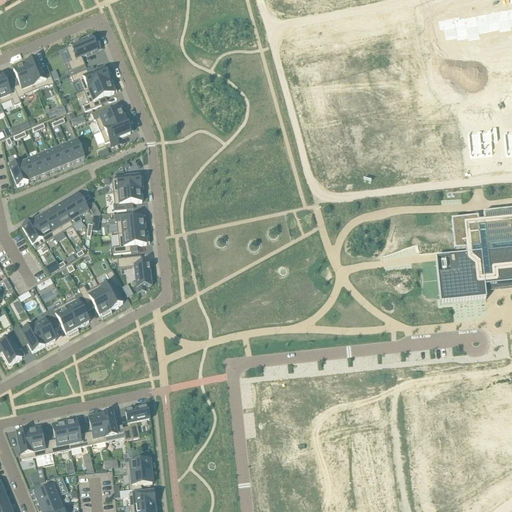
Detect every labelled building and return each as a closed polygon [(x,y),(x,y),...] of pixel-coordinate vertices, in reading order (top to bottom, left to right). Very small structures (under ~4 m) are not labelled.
[(303,0),(275,0),(280,13),(288,11),(287,7),(304,2),(303,0)] [(507,10),(496,13),(500,30),(499,30),(500,33),(511,30),(511,28),(507,10)] [(496,13),(486,15),(489,32),(499,30),(500,30),(496,13)] [(486,15),(475,17),(479,34),(480,39),(490,37),(489,32),(486,15)] [(459,17),(454,19),(458,39),(457,39),(457,41),(468,39),(469,39),(465,19),(460,20),(459,17)] [(475,17),(465,19),(469,39),(468,39),(469,41),(480,39),(479,34),(475,17)] [(454,19),(438,22),(440,30),(444,30),(446,41),(457,39),(458,39),(454,19)] [(418,25),(403,28),(408,54),(419,51),(416,35),(420,34),(418,25)] [(398,32),(393,33),(396,51),(397,56),(408,54),(403,28),(397,30),(398,32)] [(393,33),(382,35),(386,53),(396,51),(393,33)] [(382,35),(372,37),(375,55),(376,60),(387,58),(386,53),(382,35)] [(372,37),(361,39),(365,57),(375,55),(372,37)] [(93,45),(91,39),(66,50),(71,62),(68,64),(71,73),(85,67),(82,59),(97,53),(97,52),(100,50),(97,43),(93,45)] [(353,57),(346,58),(349,71),(356,69),(355,64),(365,62),(366,62),(365,57),(361,39),(350,41),(353,57)] [(299,54),(290,56),(294,72),(297,71),(297,70),(319,64),(316,53),(309,55),(300,58),(299,54)] [(54,86),(49,74),(44,77),(38,61),(25,66),(36,92),(47,87),(48,89),(54,86)] [(319,64),(297,70),(297,71),(300,81),(315,77),(316,84),(329,80),(327,73),(322,74),(319,64)] [(19,100),(25,98),(24,97),(36,92),(25,66),(25,67),(13,72),(20,87),(14,89),(19,100)] [(87,71),(71,78),(73,84),(79,82),(84,93),(109,83),(104,71),(89,77),(87,71)] [(56,72),(50,75),(53,83),(58,81),(59,80),(56,72)] [(19,100),(14,89),(8,91),(2,76),(0,77),(0,105),(1,107),(12,102),(14,107),(21,105),(19,100)] [(88,105),(83,107),(85,114),(101,107),(99,101),(114,95),(114,94),(117,93),(113,83),(110,84),(109,83),(84,93),(88,105)] [(326,88),(303,95),(306,105),(329,99),(326,88)] [(329,99),(306,105),(309,116),(332,110),(329,99)] [(48,110),(44,112),(48,121),(54,118),(51,112),(49,113),(48,110)] [(332,110),(309,116),(312,126),(335,120),(332,110)] [(100,133),(126,123),(125,122),(121,111),(105,117),(103,111),(92,116),(94,122),(95,122),(100,133)] [(335,120),(312,126),(315,137),(338,131),(335,120)] [(105,145),(110,144),(111,148),(118,145),(117,141),(131,135),(130,134),(133,132),(129,122),(126,123),(100,133),(105,145)] [(489,133),(479,134),(481,158),(493,157),(491,144),(498,143),(496,130),(489,131),(489,133)] [(454,140),(443,141),(446,164),(457,163),(455,147),(460,147),(462,147),(461,134),(453,135),(454,140)] [(479,134),(468,135),(470,159),(481,158),(479,134)] [(334,146),(319,150),(322,161),(344,155),(341,145),(347,143),(345,136),(332,140),(334,146)] [(443,141),(433,142),(435,165),(446,164),(443,141)] [(433,142),(422,143),(424,166),(435,165),(433,142)] [(77,143),(68,147),(75,164),(85,160),(79,146),(77,143)] [(422,143),(411,144),(411,149),(412,149),(414,167),(424,166),(422,143)] [(391,163),(387,164),(388,173),(403,171),(401,150),(401,145),(389,147),(391,163)] [(65,168),(75,164),(68,147),(58,151),(65,168)] [(401,150),(403,171),(409,170),(409,168),(414,167),(412,149),(411,149),(401,150)] [(58,151),(49,154),(56,172),(65,168),(58,151)] [(107,151),(98,154),(100,159),(109,155),(107,151)] [(369,153),(361,154),(362,168),(370,167),(369,153)] [(49,154),(39,158),(46,175),(56,172),(49,154)] [(322,161),(320,161),(324,177),(332,174),(331,170),(347,166),(344,155),(322,161)] [(37,179),(46,175),(39,158),(30,162),(37,179)] [(21,166),(19,161),(8,165),(17,188),(28,184),(28,183),(21,166)] [(21,166),(28,183),(37,179),(30,162),(21,166)] [(113,194),(141,191),(141,190),(144,190),(143,179),(139,179),(139,178),(124,180),(124,175),(116,176),(117,180),(112,181),(113,194)] [(113,194),(114,206),(113,206),(114,213),(126,212),(126,206),(142,204),(141,192),(141,191),(113,194)] [(69,202),(79,218),(89,213),(79,196),(69,202)] [(60,207),(70,224),(71,224),(79,218),(69,202),(60,207)] [(70,224),(60,207),(51,213),(63,234),(73,228),(71,224),(70,224)] [(455,258),(435,260),(440,306),(486,301),(485,288),(511,285),(511,212),(483,215),(483,219),(478,219),(451,222),(454,252),(455,258)] [(63,234),(51,213),(42,218),(54,239),(63,234)] [(116,224),(118,236),(145,233),(144,220),(128,222),(127,216),(115,217),(115,224),(116,224)] [(42,218),(33,223),(45,245),(54,239),(42,218)] [(46,245),(45,245),(33,223),(23,229),(35,251),(46,245)] [(145,234),(145,233),(118,236),(119,248),(113,249),(114,256),(131,254),(130,248),(146,246),(146,245),(150,245),(148,234),(145,234)] [(88,257),(83,260),(85,265),(91,262),(88,257)] [(142,267),(141,258),(117,261),(118,270),(135,269),(137,290),(138,290),(138,294),(146,293),(146,289),(151,289),(149,266),(142,267)] [(50,265),(44,269),(49,277),(49,276),(53,274),(55,273),(60,270),(58,267),(55,262),(50,265)] [(72,267),(66,270),(69,275),(74,272),(72,267)] [(111,311),(123,305),(115,291),(120,288),(112,273),(106,276),(109,281),(98,287),(111,311)] [(86,306),(92,303),(100,318),(100,317),(102,320),(112,315),(110,312),(111,311),(98,287),(87,293),(84,288),(78,291),(80,295),(86,306)] [(28,293),(18,299),(21,304),(34,297),(32,293),(29,295),(28,293)] [(78,330),(89,324),(81,309),(86,306),(80,295),(75,299),(75,300),(64,306),(78,330)] [(19,302),(13,306),(18,316),(25,312),(19,302)] [(77,330),(78,330),(64,306),(54,312),(53,310),(47,314),(53,325),(58,322),(66,336),(67,336),(69,338),(78,333),(77,330)] [(47,314),(31,323),(32,326),(34,328),(33,328),(44,348),(55,342),(48,328),(53,325),(47,314)] [(33,355),(44,348),(33,328),(34,328),(32,326),(21,332),(19,329),(13,332),(19,343),(25,340),(33,355)] [(22,360),(14,346),(19,343),(13,332),(7,335),(8,337),(0,340),(0,354),(2,354),(9,367),(22,360)] [(507,367),(497,368),(499,384),(510,383),(509,376),(508,376),(507,367)] [(497,368),(487,369),(489,385),(499,384),(497,368)] [(487,369),(477,370),(478,386),(489,385),(487,369)] [(477,370),(466,371),(468,387),(478,386),(477,370)] [(466,371),(456,372),(458,389),(468,387),(466,371)] [(456,372),(446,373),(447,390),(458,389),(456,372)] [(446,373),(436,374),(437,391),(447,390),(446,373)] [(436,374),(425,376),(427,392),(437,391),(436,374)] [(425,376),(415,377),(417,393),(427,392),(425,376)] [(415,377),(404,378),(406,394),(417,393),(415,377)] [(328,381),(260,388),(266,443),(294,440),(293,435),(288,435),(286,408),(329,404),(330,408),(381,403),(382,408),(387,407),(384,381),(329,387),(328,381)] [(139,409),(139,411),(126,414),(129,429),(123,430),(125,440),(124,440),(125,443),(140,440),(137,425),(149,422),(147,410),(144,410),(144,408),(139,409)] [(113,416),(101,418),(106,444),(124,440),(125,440),(123,430),(122,427),(116,429),(113,416)] [(88,448),(106,444),(101,418),(89,421),(92,434),(86,435),(88,448)] [(88,448),(86,435),(79,437),(76,423),(65,426),(70,452),(88,448)] [(70,452),(65,426),(53,428),(56,442),(49,443),(52,456),(70,452)] [(49,443),(43,444),(40,431),(28,434),(34,459),(52,456),(49,443)] [(20,434),(20,435),(16,436),(22,462),(34,459),(28,434),(25,434),(25,433),(20,434)] [(391,449),(390,439),(372,441),(373,451),(391,449)] [(432,440),(411,442),(417,507),(421,511),(463,511),(461,509),(457,511),(448,511),(439,499),(432,440)] [(373,451),(374,461),(392,459),(391,449),(373,451)] [(293,451),(267,454),(268,465),(274,465),(294,463),(293,451)] [(129,460),(125,460),(125,465),(126,477),(129,477),(129,476),(151,474),(150,462),(139,463),(138,459),(136,459),(129,460)] [(393,468),(392,459),(374,461),(375,470),(393,468)] [(500,462),(494,466),(496,470),(503,465),(500,462)] [(294,463),(274,465),(275,475),(295,473),(294,463)] [(375,470),(376,480),(394,478),(393,468),(375,470)] [(492,468),(486,473),(488,476),(495,471),(492,468)] [(42,470),(36,472),(37,474),(38,482),(40,486),(42,485),(45,484),(42,470)] [(511,473),(511,472),(502,478),(511,490),(511,473)] [(295,473),(275,475),(276,486),(296,484),(295,473)] [(486,473),(479,478),(482,481),(488,476),(486,473)] [(129,477),(130,492),(133,492),(142,491),(141,487),(152,486),(151,474),(129,476),(129,477)] [(376,480),(377,489),(395,487),(394,478),(376,480)] [(511,490),(502,478),(494,484),(504,497),(511,491),(511,490)] [(45,491),(35,496),(39,507),(61,497),(68,495),(61,479),(54,480),(45,484),(42,485),(45,491)] [(475,480),(469,485),(472,489),(478,484),(475,480)] [(296,484),(276,486),(278,497),(297,495),(296,484)] [(494,484),(486,490),(496,503),(504,497),(494,484)] [(469,485),(462,490),(465,494),(472,489),(469,485)] [(396,497),(395,487),(377,489),(378,499),(396,497)] [(486,490),(478,497),(487,510),(496,503),(486,490)] [(133,492),(133,496),(129,496),(130,508),(154,505),(153,494),(142,495),(142,491),(133,492)] [(459,493),(453,497),(455,501),(462,496),(459,493)] [(0,509),(8,506),(4,495),(0,496),(0,509)] [(279,507),(298,505),(297,495),(278,497),(279,507)] [(41,511),(55,511),(66,508),(61,497),(39,507),(41,511)] [(379,508),(397,506),(396,497),(378,499),(379,508)] [(478,497),(469,503),(476,511),(484,511),(487,510),(478,497)] [(476,511),(469,503),(461,509),(463,511),(476,511)]
